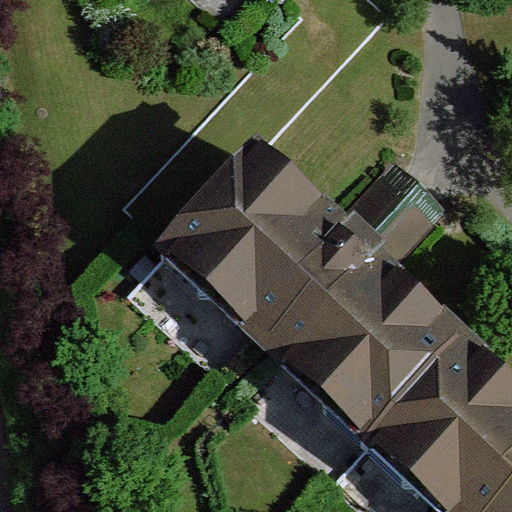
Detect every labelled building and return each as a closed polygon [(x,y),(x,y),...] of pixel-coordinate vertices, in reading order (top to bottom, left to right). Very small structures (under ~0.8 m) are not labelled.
[(260,0),(269,8),(276,0),(260,0)] [(511,511),(511,406),(381,285),(330,237),(253,167),(183,242),(223,279),(210,294),(332,408),(346,394),(427,469),(413,483),(444,511),(511,511)] [(389,174),(330,237),(381,285),(439,221),(389,174)] [(223,279),(183,242),(161,265),(202,303),(210,294),(223,279)] [(346,394),(332,408),(324,416),(405,492),(413,483),(427,469),(346,394)]
